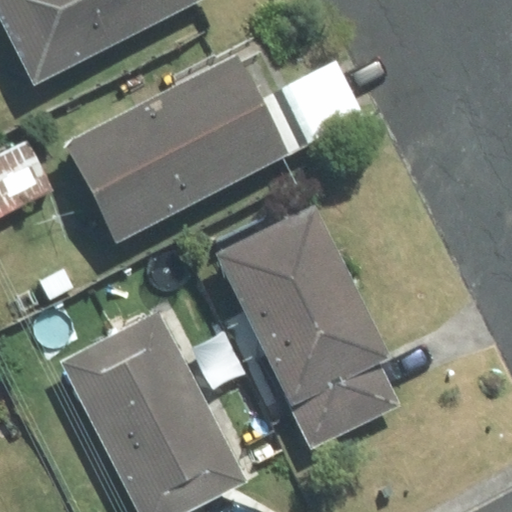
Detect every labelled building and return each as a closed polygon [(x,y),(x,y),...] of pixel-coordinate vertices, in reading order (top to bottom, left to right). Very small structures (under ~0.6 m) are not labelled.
[(199,0),(0,0),(0,50),(22,93),(201,3),(199,0)] [(227,59),(51,149),(104,251),(357,121),(327,65),(251,104),(227,59)] [(0,216),(44,196),(19,143),(0,151),(0,216)] [(305,210),(204,260),(301,456),(395,410),(373,366),(381,362),(305,210)] [(151,315),(50,365),(122,511),(190,511),(237,489),(151,315)]
